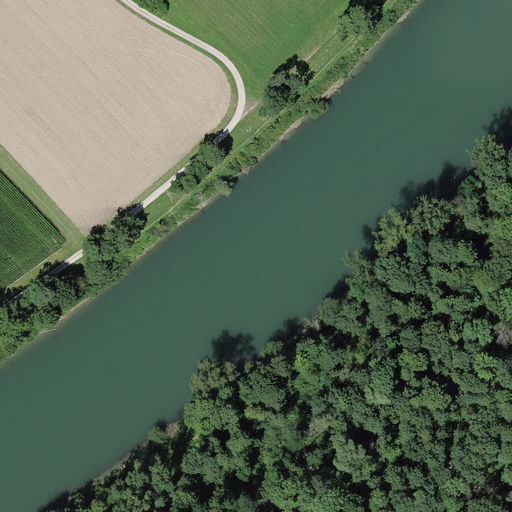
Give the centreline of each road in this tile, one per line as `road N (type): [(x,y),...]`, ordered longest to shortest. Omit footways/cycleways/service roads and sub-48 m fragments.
road 1 (track): [(511,169),(279,373),(89,511)]
road 2 (track): [(0,310),(98,242),(236,119)]
road 3 (track): [(236,119),(240,96),(220,59),(125,0)]
road 4 (track): [(361,0),(236,119)]
road 5 (track): [(511,368),(422,511)]
